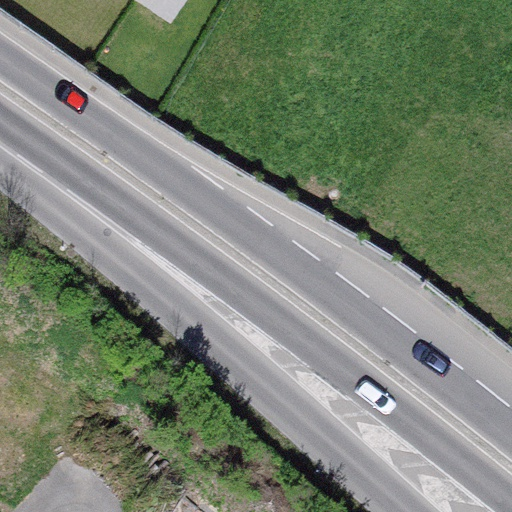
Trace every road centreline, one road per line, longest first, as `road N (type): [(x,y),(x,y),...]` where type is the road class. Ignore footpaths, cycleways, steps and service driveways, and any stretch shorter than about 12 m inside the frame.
road 1 (trunk): [(0,90),(511,465)]
road 2 (trunk): [(0,125),(195,325),(401,511)]
